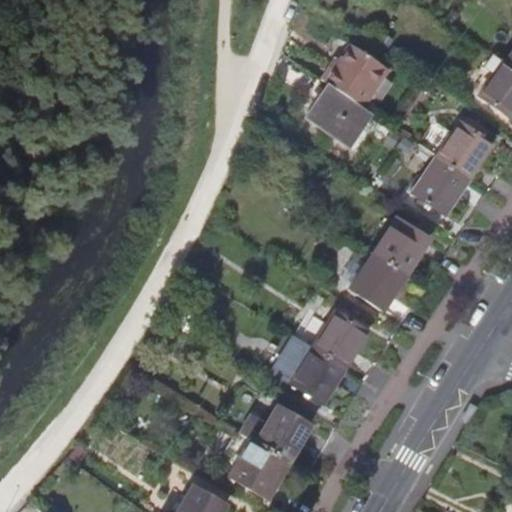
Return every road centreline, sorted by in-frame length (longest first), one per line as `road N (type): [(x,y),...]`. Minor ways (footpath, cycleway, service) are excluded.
road 1 (track): [(0,507),(126,344),(188,234),(238,120)]
road 2 (tertiary): [(478,353),(380,511)]
road 3 (track): [(284,0),(238,120)]
